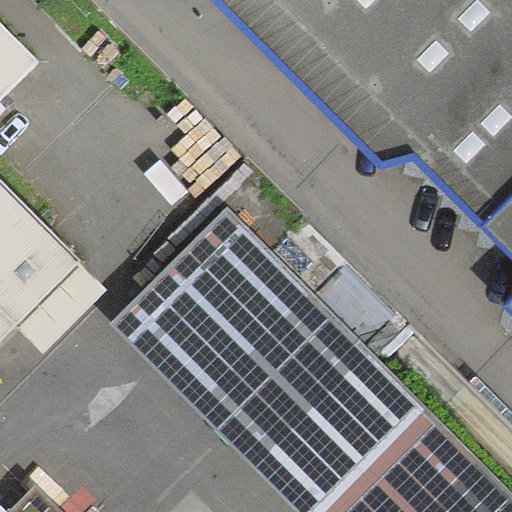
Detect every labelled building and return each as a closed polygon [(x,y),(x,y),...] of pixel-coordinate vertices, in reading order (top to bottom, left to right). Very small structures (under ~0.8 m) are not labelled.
[(511,208),(511,0),(221,0),(381,165),(421,157),(492,229),(511,208)] [(0,355),(87,269),(0,181),(0,107),(44,63),(0,18),(0,355)] [(511,208),(492,229),(511,247),(511,208)] [(301,511),(511,511),(511,487),(232,211),(116,328),(301,511)] [(60,511),(38,490),(16,511),(60,511)]
